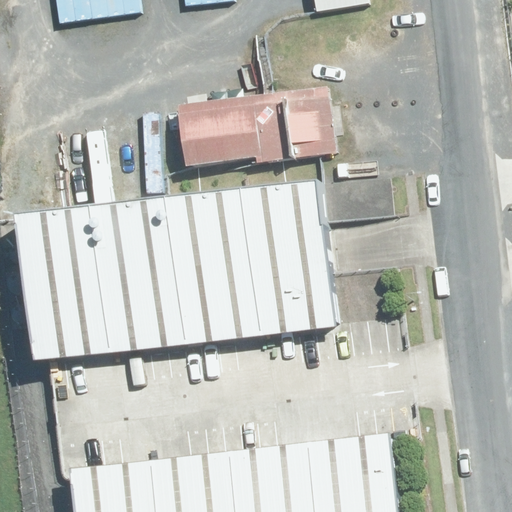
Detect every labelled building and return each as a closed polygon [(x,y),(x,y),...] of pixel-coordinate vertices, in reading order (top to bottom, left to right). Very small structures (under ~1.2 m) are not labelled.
[(136,0),(55,0),(59,24),(138,14),(136,0)] [(372,0),(314,0),(317,14),(373,5),(372,0)] [(327,98),(176,116),(184,184),(335,166),(327,98)] [(16,231),(34,379),(328,345),(311,196),(16,231)] [(365,511),(357,435),(49,469),(53,511),(365,511)]
